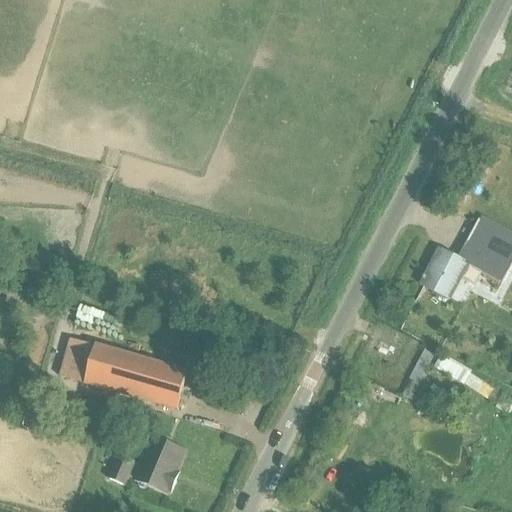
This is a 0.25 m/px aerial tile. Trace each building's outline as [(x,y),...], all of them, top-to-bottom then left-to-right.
[(438,250),(420,285),(448,300),(466,265),(500,283),(511,259),(511,238),(477,220),(470,233),(456,259),(438,250)] [(107,325),(109,306),(81,303),(79,322),(107,325)] [(59,378),(84,385),(175,410),(186,371),(70,339),(59,378)] [(434,369),(464,386),(472,372),(442,355),(434,369)] [(135,481),(134,483),(137,484),(139,488),(145,491),(149,489),(166,496),(167,493),(171,495),(180,474),(176,472),(185,452),(153,438),(141,467),(134,464),(134,463),(118,456),(109,480),(125,486),(128,478),(135,481)]
